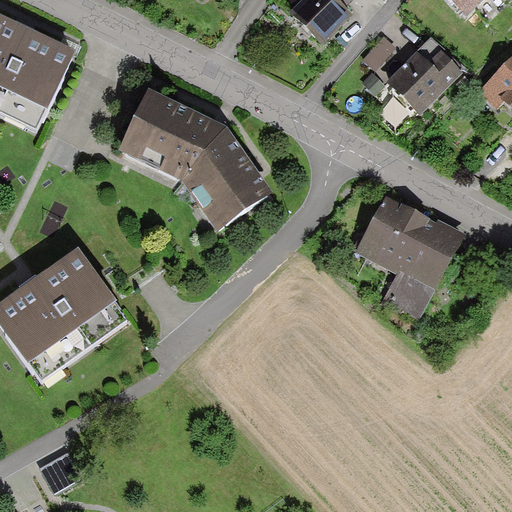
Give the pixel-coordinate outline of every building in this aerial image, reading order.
[(349,0),(304,0),(293,10),(330,48),(364,16),(349,0)] [(450,0),(470,22),(495,0),(450,0)] [(67,59),(0,28),(0,116),(34,132),(67,59)] [(426,48),(388,84),(424,121),(462,85),(426,48)] [(511,59),(472,96),(498,125),(510,114),(511,115),(511,59)] [(234,121),(156,80),(123,159),(188,189),(222,239),(283,197),(234,121)] [(473,246),(389,198),(356,257),(401,282),(385,311),(424,333),(473,246)] [(120,326),(74,260),(0,312),(0,327),(39,383),(120,326)] [(72,462),(47,469),(55,497),(80,490),(72,462)]
